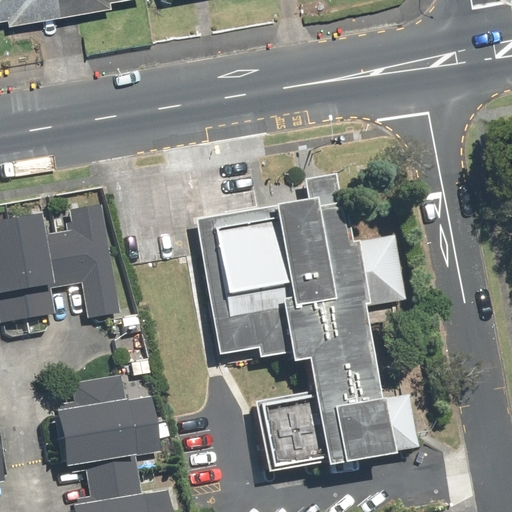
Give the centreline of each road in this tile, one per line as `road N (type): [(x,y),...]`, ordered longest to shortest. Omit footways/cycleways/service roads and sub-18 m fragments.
road 1 (residential): [(497,511),(428,113),(448,63)]
road 2 (secondary): [(448,63),(0,135)]
road 3 (residential): [(0,374),(29,511)]
